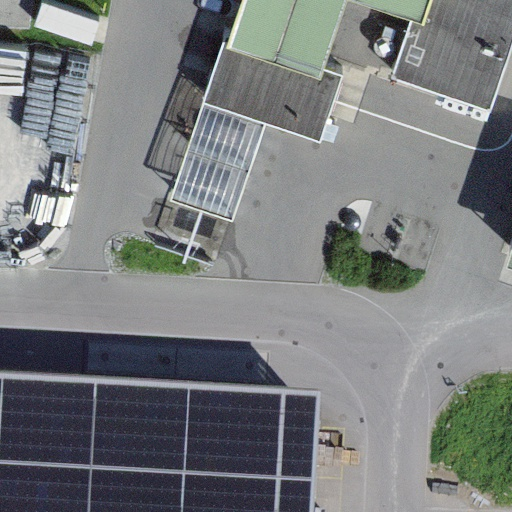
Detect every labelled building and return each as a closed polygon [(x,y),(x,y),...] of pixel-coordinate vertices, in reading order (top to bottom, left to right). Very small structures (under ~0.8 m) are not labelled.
[(410,0),(411,0),(410,0),(233,0),(227,20),(324,53),(341,0),(410,0)] [(386,73),(490,108),(511,41),(511,0),(410,0),(411,0),(405,15),(386,73)] [(344,60),(324,53),(227,20),(205,85),(266,105),(322,124),(344,60)] [(266,105),(205,85),(171,183),(232,203),(266,105)] [(0,511),(317,511),(323,421),(0,402),(0,511)]
